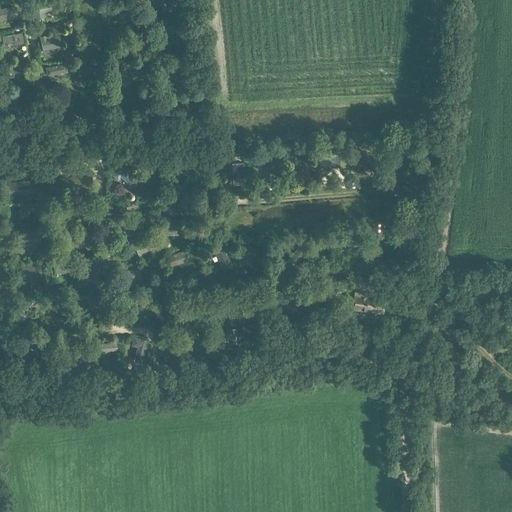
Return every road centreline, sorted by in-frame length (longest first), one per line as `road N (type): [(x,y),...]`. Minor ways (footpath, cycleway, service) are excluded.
road 1 (unclassified): [(469,0),(440,263),(404,401),(407,511)]
road 2 (track): [(159,387),(150,334),(114,328),(108,286),(101,180),(113,153),(131,147),(128,130)]
